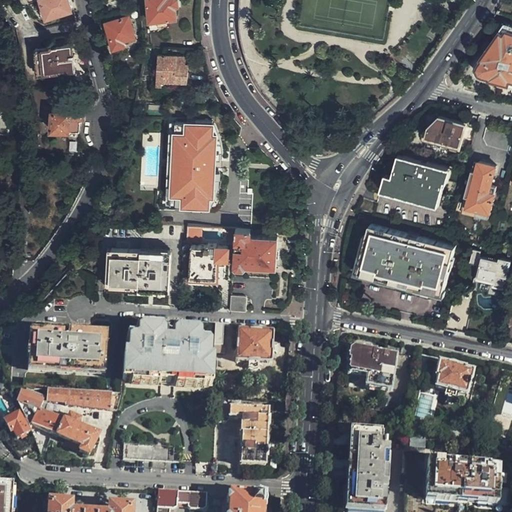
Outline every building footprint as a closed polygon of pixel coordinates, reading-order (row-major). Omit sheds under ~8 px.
[(71,6),(69,0),(40,0),(41,2),(42,7),(38,9),(41,19),(46,17),(61,12),(72,9),(71,6)] [(177,3),(177,0),(147,0),(149,11),(150,28),(160,27),(160,25),(169,24),(169,19),(176,18),(175,6),(177,3)] [(135,37),(129,17),(113,21),(107,23),(107,24),(113,50),(125,47),(124,41),(135,37)] [(511,83),(511,27),(507,26),(481,62),(479,67),(479,70),(480,72),(482,74),(485,77),(511,83)] [(74,70),(73,60),(71,44),(65,45),(43,47),(36,48),(38,73),(54,72),(74,70)] [(188,82),(189,63),(186,63),(186,56),(178,55),(160,53),(160,56),(158,80),(172,81),(188,82)] [(83,107),(67,107),(67,113),(59,112),(53,112),(52,127),(52,129),(58,130),(78,131),(79,121),(81,122),(81,116),(83,116),(83,107)] [(0,116),(0,133),(3,136),(13,127),(1,116),(0,116)] [(458,158),(463,139),(466,129),(467,123),(452,120),(442,117),(431,126),(428,136),(440,140),(439,143),(445,145),(443,154),(458,158)] [(210,133),(210,123),(210,120),(194,119),(194,122),(174,121),(172,149),(175,149),(173,174),(171,174),(169,203),(189,204),(189,207),(205,208),(205,205),(206,195),(210,196),(211,170),(211,169),(205,169),(206,167),(208,164),(207,161),(206,159),(212,160),(212,158),(213,133),(210,133)] [(212,123),(210,123),(210,133),(213,133),(212,158),(218,158),(219,153),(219,149),(218,142),(217,135),(215,129),(212,123)] [(506,150),(510,136),(487,130),(484,140),(488,145),(506,150)] [(144,142),(160,144),(162,133),(145,131),(144,142)] [(76,152),(77,141),(70,140),(69,152),(76,152)] [(438,199),(446,168),(420,161),(403,156),(400,167),(396,167),(394,174),(390,172),(386,186),(410,192),(438,199)] [(490,213),(497,185),(491,183),(496,166),(476,161),(473,172),(470,171),(464,195),(466,196),(463,205),(464,206),(489,213),(490,213)] [(206,195),(205,205),(207,205),(210,201),(214,193),(216,186),(217,178),(218,171),(211,170),(210,196),(206,195)] [(489,213),(464,206),(462,210),(488,217),(489,213)] [(449,269),(455,244),(446,242),(421,236),(386,226),(370,222),(365,239),(361,258),(359,267),(367,269),(397,276),(423,283),(443,288),(449,269)] [(188,225),(187,240),(208,240),(209,226),(188,225)] [(250,235),(250,228),(234,227),(234,229),(233,242),(232,267),(241,267),(251,268),(251,265),(267,265),(276,265),(277,248),(277,237),(250,235)] [(228,257),(228,246),(217,246),(207,245),(200,245),(192,244),(192,246),(191,258),(191,268),(190,282),(208,284),(208,277),(214,278),(224,278),(225,271),(226,259),(228,259),(228,257)] [(169,276),(171,251),(157,251),(121,249),(108,249),(106,272),(105,288),(129,288),(168,290),(169,276)] [(503,288),(508,268),(510,260),(500,257),(498,261),(479,256),(480,251),(473,249),(469,263),(479,266),(476,277),(487,280),(493,282),(492,285),(503,288)] [(231,295),(230,311),(245,311),(246,295),(231,295)] [(222,347),(223,325),(215,325),(215,330),(213,356),(224,356),(225,347),(222,347)] [(259,331),(259,327),(250,327),(250,331),(236,330),(236,350),(235,363),(242,363),(246,363),(246,370),(253,371),(256,371),(256,364),(265,364),(270,364),(271,355),(272,342),(272,333),(259,331)] [(127,356),(123,356),(121,382),(211,387),(212,373),(213,361),(209,361),(210,348),(207,345),(198,344),(199,338),(195,334),(176,332),(171,337),(163,337),(159,332),(141,331),(136,335),(136,341),(131,341),(127,344),(127,356)] [(103,375),(106,339),(106,337),(29,333),(27,371),(103,375)] [(378,365),(380,353),(377,353),(360,350),(347,348),(346,352),(345,357),(345,363),(347,363),(346,374),(358,376),(357,388),(366,390),(369,378),(376,379),(378,365)] [(468,384),(471,370),(445,364),(436,363),(436,364),(433,377),(436,378),(434,388),(453,393),(464,395),(467,385),(468,384)] [(16,391),(13,398),(14,401),(27,426),(29,430),(31,428),(72,446),(79,450),(79,453),(87,457),(89,454),(97,436),(76,427),(79,421),(68,416),(65,422),(37,411),(39,403),(16,391)] [(120,394),(42,391),(41,402),(77,407),(117,410),(120,397),(120,394)] [(227,419),(228,408),(216,408),(215,423),(222,423),(224,423),(227,422),(227,419)] [(267,411),(228,408),(227,419),(237,420),(237,423),(238,423),(238,435),(240,435),(238,466),(264,468),(266,415),(267,411)] [(26,432),(29,430),(27,426),(26,427),(21,419),(19,419),(17,415),(4,423),(10,434),(13,432),(17,439),(27,434),(26,432)] [(215,427),(215,423),(201,422),(199,442),(198,461),(198,464),(212,465),(214,443),(215,427)] [(478,442),(481,431),(458,429),(449,428),(448,440),(478,442)] [(387,476),(389,449),(385,449),(385,445),(381,444),(382,436),(358,435),(351,435),(350,456),(348,490),(347,511),(356,511),(384,511),(386,502),(387,476)] [(427,439),(407,438),(406,451),(403,511),(508,511),(508,506),(496,506),(498,469),(464,466),(464,465),(426,462),(427,439)] [(179,464),(180,449),(162,448),(122,446),(121,460),(179,464)] [(0,511),(11,511),(13,485),(0,484),(0,511)] [(155,511),(167,511),(168,511),(170,509),(176,508),(186,508),(189,510),(193,510),(203,511),(206,508),(206,495),(182,494),(165,493),(156,492),(157,495),(156,501),(155,511)] [(260,511),(262,499),(228,496),(226,511),(260,511)]
